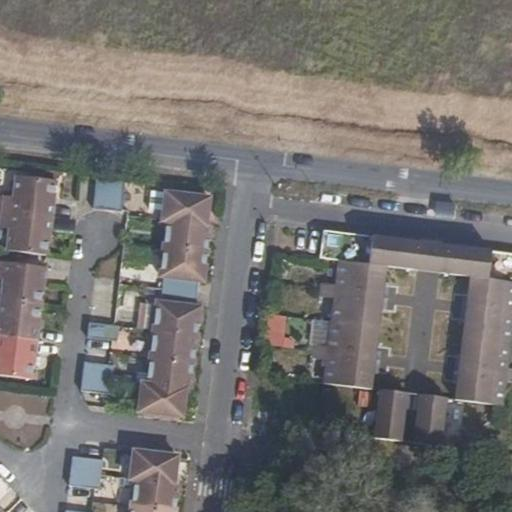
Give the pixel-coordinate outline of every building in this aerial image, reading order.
[(120,212),(124,176),(107,174),(94,173),(89,208),(103,210),(115,211),(120,212)] [(1,196),(0,201),(0,212),(49,218),(50,205),(52,205),(54,180),(14,176),(11,196),(1,196)] [(166,189),(162,220),(208,225),(211,194),(166,189)] [(49,218),(0,212),(0,226),(7,228),(5,251),(16,252),(45,256),(48,233),(49,218)] [(208,252),(212,225),(208,225),(162,220),(159,247),(208,252)] [(325,361),(322,385),(371,391),(387,267),(430,273),(470,278),(454,402),(503,407),(506,383),(511,383),(511,369),(508,369),(511,337),(511,253),(434,244),(426,243),(323,230),(319,259),(337,261),(335,285),(321,283),(319,298),(333,299),(327,347),(312,346),(311,360),(325,361)] [(204,282),(208,252),(159,247),(155,279),(163,280),(162,289),(195,293),(195,282),(204,282)] [(0,279),(0,282),(0,301),(38,306),(41,283),(42,268),(42,267),(0,262),(0,279)] [(195,304),(195,293),(162,289),(160,301),(154,301),(150,330),(198,335),(202,305),(195,304)] [(0,338),(34,343),(36,328),(38,306),(0,301),(0,338)] [(115,342),(116,326),(110,326),(86,323),(85,338),(108,341),(115,342)] [(195,362),(198,335),(150,330),(146,357),(195,362)] [(0,375),(30,379),(32,356),(34,343),(0,338),(0,375)] [(192,388),(195,362),(146,357),(142,383),(185,388),(192,388)] [(80,377),(110,380),(112,365),(106,365),(81,362),(80,377)] [(78,391),(107,395),(109,396),(110,380),(80,377),(78,391)] [(138,411),(182,417),(185,388),(142,383),(138,411)] [(379,391),(373,439),(401,442),(407,394),(379,391)] [(412,444),(441,447),(447,400),(418,396),(412,444)] [(175,484),(179,457),(132,451),(129,479),(136,480),(175,484)] [(99,476),(101,461),(71,458),(69,472),(99,476)] [(67,486),(91,490),(97,490),(99,476),(69,472),(67,486)] [(174,511),(176,511),(179,485),(175,484),(136,480),(133,507),(174,511)]
